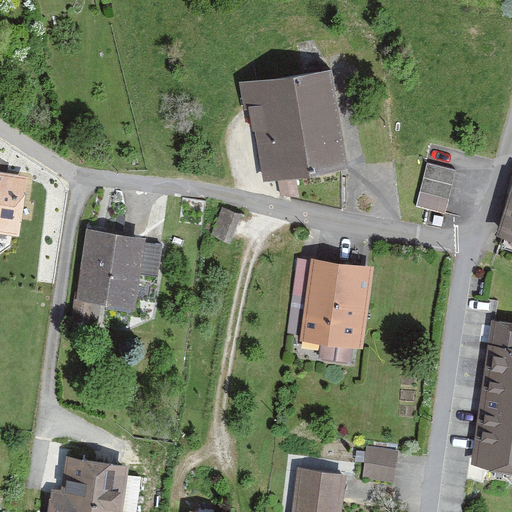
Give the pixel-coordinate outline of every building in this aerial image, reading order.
[(279,77),(242,83),(247,108),(252,107),(257,130),(260,129),(269,180),(352,166),(335,67),(279,77)] [(446,214),(456,171),(427,164),(417,208),(446,214)] [(0,263),(3,264),(8,233),(23,236),(33,177),(0,171),(0,263)] [(511,238),(511,204),(502,236),(511,238)] [(136,308),(149,234),(89,224),(77,299),(136,308)] [(366,349),(377,265),(312,257),(301,341),(366,349)] [(511,321),(498,320),(497,345),(491,344),(477,468),(511,471),(511,321)] [(365,481),(399,484),(401,451),(368,448),(365,481)] [(124,511),(133,463),(64,452),(54,511),(124,511)] [(343,511),(349,471),(299,465),(292,511),(343,511)]
